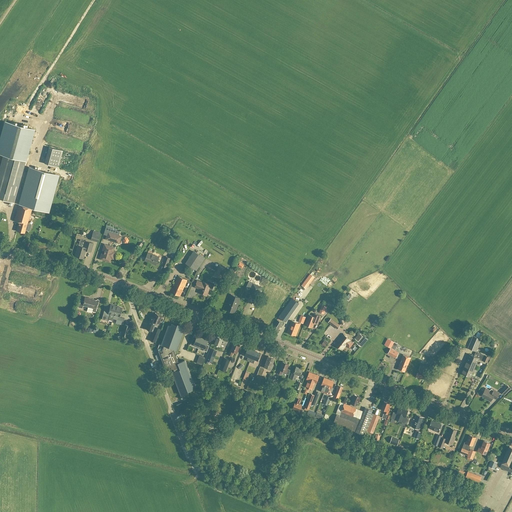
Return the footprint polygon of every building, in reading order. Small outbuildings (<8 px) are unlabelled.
[(0,154),(3,155),(0,165),(0,199),(13,203),(25,161),(34,130),(5,122),(0,139),(0,154)] [(56,136),(53,143),(70,148),(72,141),(56,136)] [(62,151),(49,147),(44,164),(58,168),(62,151)] [(59,177),(30,168),(19,204),(49,213),(59,177)] [(19,205),(14,221),(18,222),(16,231),(24,234),(25,230),(29,231),(31,225),(27,224),(32,209),(19,205)] [(106,227),(103,235),(107,236),(106,239),(118,243),(120,237),(118,236),(119,232),(112,230),(113,229),(106,227)] [(93,232),(91,240),(98,242),(100,234),(93,232)] [(83,259),(85,251),(91,252),(93,244),(85,241),(83,247),(78,246),(75,257),(83,259)] [(104,245),(101,256),(102,256),(101,260),(109,262),(111,258),(113,259),(115,253),(113,252),(114,248),(104,245)] [(198,271),(205,258),(194,251),(186,264),(198,271)] [(156,265),(159,258),(148,253),(145,261),(156,265)] [(167,268),(170,258),(165,256),(162,266),(167,268)] [(224,269),(219,266),(215,276),(221,278),(224,269)] [(313,277),(310,275),(302,286),(306,289),(307,287),(306,286),(313,277)] [(180,296),(187,280),(178,276),(170,292),(180,296)] [(207,281),(206,283),(203,282),(203,283),(197,281),(195,287),(198,289),(198,288),(200,289),(199,293),(206,296),(209,289),(212,290),(214,284),(207,281)] [(252,284),(248,293),(257,297),(261,288),(252,284)] [(347,298),(351,302),(358,294),(352,289),(350,292),(351,293),(347,298)] [(241,298),(230,295),(225,310),(235,314),(241,298)] [(95,313),(97,305),(94,304),(95,300),(85,298),(83,302),(82,301),(80,302),(80,304),(79,304),(78,307),(79,308),(81,308),(82,308),(83,306),(93,308),(92,312),(95,313)] [(282,312),(289,317),(298,303),(291,299),(282,312)] [(294,318),(302,321),(307,307),(300,304),(294,318)] [(113,319),(112,319),(116,306),(110,305),(108,314),(103,313),(102,320),(108,321),(109,319),(112,320),(113,319)] [(124,319),(119,317),(122,308),(116,306),(112,319),(113,319),(123,322),(124,319)] [(261,310),(257,320),(263,323),(267,315),(270,316),(272,311),(269,310),(268,313),(261,310)] [(151,320),(147,329),(153,332),(154,332),(151,341),(155,342),(160,328),(157,327),(162,316),(156,313),(154,318),(152,317),(151,320)] [(320,316),(314,314),(313,317),(309,315),(305,325),(312,328),(314,322),(317,324),(320,316)] [(337,329),(340,326),(330,319),(328,323),(337,329)] [(280,328),(283,324),(276,320),(269,330),(277,334),(279,330),(278,330),(279,327),(280,328)] [(296,336),(300,324),(291,321),(287,333),(296,336)] [(171,324),(171,326),(169,326),(162,345),(164,346),(162,350),(163,352),(161,353),(166,368),(171,367),(182,395),(188,393),(187,392),(193,389),(192,387),(194,386),(184,361),(179,363),(174,349),(176,350),(184,327),(178,325),(178,326),(171,324)] [(127,334),(129,326),(125,325),(123,332),(122,332),(120,337),(126,338),(127,334)] [(350,341),(350,340),(343,334),(339,338),(340,339),(338,341),(337,341),(334,344),(342,351),(346,346),(349,348),(353,343),(350,341)] [(192,339),(190,345),(198,349),(203,338),(197,335),(195,340),(192,339)] [(361,347),(368,339),(363,335),(356,344),(361,347)] [(480,343),(481,340),(481,339),(473,336),(468,348),(474,351),(476,352),(480,343)] [(203,338),(198,349),(199,348),(204,350),(203,351),(207,352),(209,346),(206,345),(208,340),(207,340),(208,339),(205,337),(205,338),(203,338)] [(225,345),(227,342),(222,340),(223,339),(217,337),(214,345),(220,347),(221,344),(225,345)] [(237,353),(240,346),(234,343),(231,351),(230,351),(228,355),(231,357),(233,352),(237,353)] [(398,353),(390,348),(388,354),(395,358),(398,353)] [(208,354),(205,363),(208,364),(209,362),(210,362),(212,363),(214,356),(216,351),(215,350),(210,349),(208,354)] [(247,361),(250,362),(254,351),(247,349),(245,356),(248,357),(247,361)] [(255,359),(258,361),(260,353),(254,351),(250,362),(253,363),(255,359)] [(474,356),(466,375),(470,377),(477,361),(478,362),(479,359),(481,354),(476,352),(474,356)] [(461,373),(466,375),(474,356),(469,354),(467,357),(468,358),(466,362),(465,364),(461,373)] [(398,369),(401,371),(404,372),(407,365),(408,365),(410,358),(403,355),(399,365),(398,369)] [(202,366),(205,358),(199,356),(196,363),(202,366)] [(272,366),(274,359),(268,356),(265,364),(266,364),(264,367),(271,370),(272,366)] [(230,361),(224,358),(219,370),(225,373),(230,361)] [(289,365),(282,362),(279,370),(277,374),(280,375),(282,371),(285,372),(284,374),(288,375),(290,371),(287,369),(289,365)] [(424,380),(429,368),(420,365),(416,377),(424,380)] [(300,376),(303,370),(296,367),(294,373),(292,373),(290,378),(295,380),(297,375),(300,376)] [(309,388),(309,387),(314,374),(309,372),(306,380),(308,380),(305,387),(309,388)] [(319,376),(314,374),(309,387),(309,388),(312,389),(315,383),(316,383),(319,376)] [(321,392),(324,393),(329,380),(324,378),(321,385),(323,386),(321,392)] [(330,389),(331,389),(334,382),(329,380),(324,393),(327,394),(330,389)] [(343,388),(338,386),(333,399),(337,401),(342,388),(343,388)] [(499,393),(494,390),(493,390),(491,389),(489,391),(485,389),(482,396),(487,399),(487,400),(490,402),(493,398),(496,399),(499,393)] [(349,406),(344,404),(341,412),(339,416),(336,415),(333,423),(363,435),(372,411),(365,408),(360,419),(353,416),(356,408),(355,408),(356,406),(357,406),(360,397),(354,395),(349,406)] [(182,403),(176,405),(179,413),(185,410),(187,404),(186,401),(182,402),(182,403)] [(387,415),(389,411),(387,410),(390,404),(384,401),(381,409),(385,410),(384,413),(387,415)] [(302,406),(295,403),(293,409),(300,411),(302,406)] [(404,409),(399,407),(396,414),(393,413),(391,418),(406,424),(408,419),(409,419),(409,418),(405,417),(407,411),(404,410),(404,409)] [(420,424),(423,418),(416,415),(414,420),(413,420),(410,427),(417,429),(419,424),(420,424)] [(372,419),(367,432),(372,434),(377,421),(372,419)] [(438,432),(441,425),(431,421),(429,428),(435,430),(434,431),(438,432)] [(454,437),(457,431),(450,428),(447,435),(446,435),(445,439),(441,438),(438,447),(443,448),(445,442),(453,445),(455,438),(454,437)] [(433,445),(438,447),(442,436),(437,435),(433,445)] [(471,445),(472,446),(475,438),(469,435),(466,443),(464,443),(460,453),(467,455),(471,445)] [(484,441),(481,448),(479,447),(477,451),(485,454),(487,450),(490,444),(484,441)] [(511,473),(511,469),(511,447),(509,447),(503,460),(504,460),(500,468),(511,473)] [(476,452),(470,450),(467,457),(473,459),(476,452)] [(468,472),(466,477),(479,482),(481,477),(468,472)]
